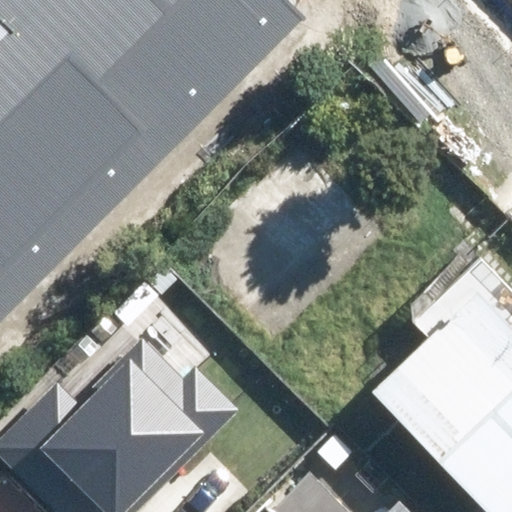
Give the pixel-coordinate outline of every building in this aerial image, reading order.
[(0,0),(0,309),(298,12),(282,0),(0,0)] [(375,193),(313,130),(184,256),(217,290),(269,240),(297,269),(375,193)] [(430,161),(387,209),(449,266),(493,218),(430,161)] [(498,511),(511,498),(511,298),(469,255),(399,323),(411,335),(354,391),(471,511),(498,511)] [(60,383),(0,438),(0,453),(60,511),(135,511),(238,408),(198,369),(185,382),(148,345),(85,405),(60,383)] [(398,511),(386,501),(375,511),(329,511),(290,475),(256,511),(398,511)]
